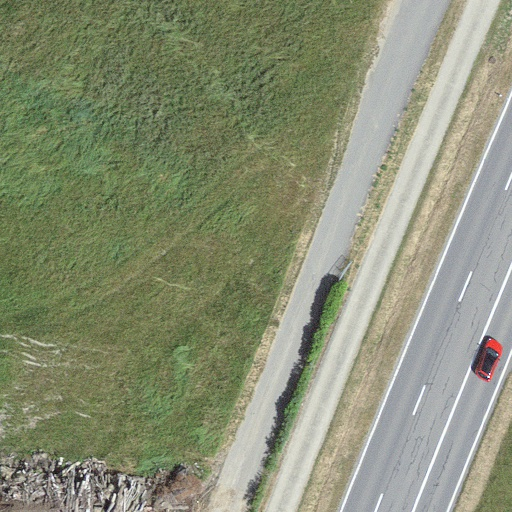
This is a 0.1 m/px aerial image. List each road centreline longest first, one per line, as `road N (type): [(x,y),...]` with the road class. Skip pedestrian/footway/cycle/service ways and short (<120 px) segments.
road 1 (track): [(485,0),(279,511)]
road 2 (primary): [(511,223),(395,511)]
